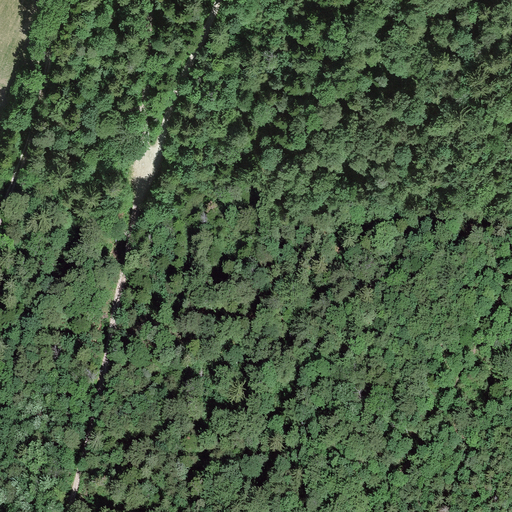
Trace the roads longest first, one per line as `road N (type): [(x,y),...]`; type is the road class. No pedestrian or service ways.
road 1 (track): [(149,177),(126,245),(70,511)]
road 2 (track): [(75,0),(46,65),(29,149),(0,212)]
road 3 (track): [(225,0),(149,177)]
road 4 (track): [(155,0),(144,61),(149,177)]
